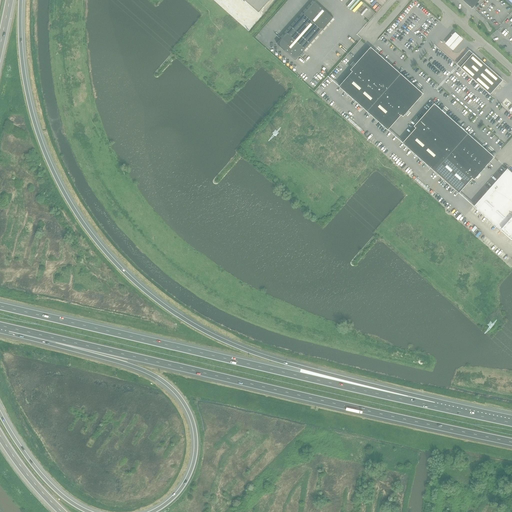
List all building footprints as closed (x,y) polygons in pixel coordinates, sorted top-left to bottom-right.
[(258,12),(269,0),(242,0),(243,1),(244,2),(244,1),(245,0),(258,12)] [(277,44),(296,60),(333,17),(315,1),(277,44)] [(445,42),(453,48),(462,37),(455,31),(445,42)] [(339,86),(367,111),(401,73),(371,47),(351,69),(352,71),(339,86)] [(496,87),(503,80),(473,53),(466,61),(460,67),(490,94),(496,87)] [(319,66),(316,69),(322,75),(325,72),(319,66)] [(403,116),(417,100),(423,93),(401,73),(367,111),(388,130),(401,115),(403,116)] [(426,80),(433,87),(437,83),(430,76),(426,80)] [(501,104),(509,110),(511,106),(511,103),(506,98),(501,104)] [(435,171),(468,133),(434,103),(414,126),(416,128),(403,142),(435,171)] [(468,133),(435,171),(459,193),(472,178),(474,179),(494,157),(468,133)] [(501,228),(511,236),(511,235),(511,172),(507,168),(474,206),(500,229),(501,228)]
